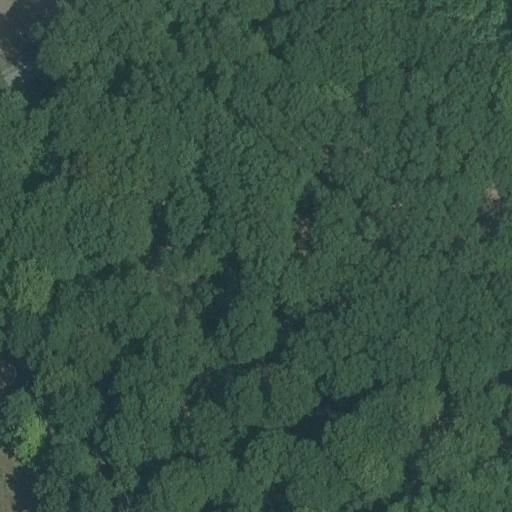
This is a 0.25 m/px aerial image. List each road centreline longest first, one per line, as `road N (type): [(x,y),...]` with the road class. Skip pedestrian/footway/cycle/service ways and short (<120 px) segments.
road 1 (unknown): [(511,72),(156,190),(0,283)]
road 2 (tertiary): [(139,0),(0,85)]
